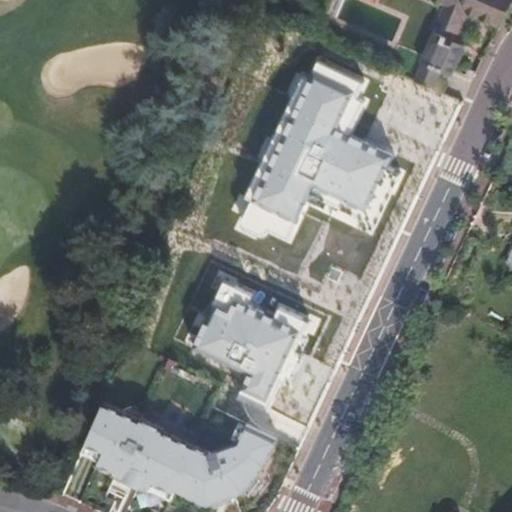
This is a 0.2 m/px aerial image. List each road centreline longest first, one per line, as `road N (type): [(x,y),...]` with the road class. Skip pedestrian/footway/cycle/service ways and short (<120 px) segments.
road 1 (tertiary): [(383,328),(511,69)]
road 2 (tertiary): [(383,328),(287,511)]
road 3 (tertiary): [(306,511),(383,328)]
